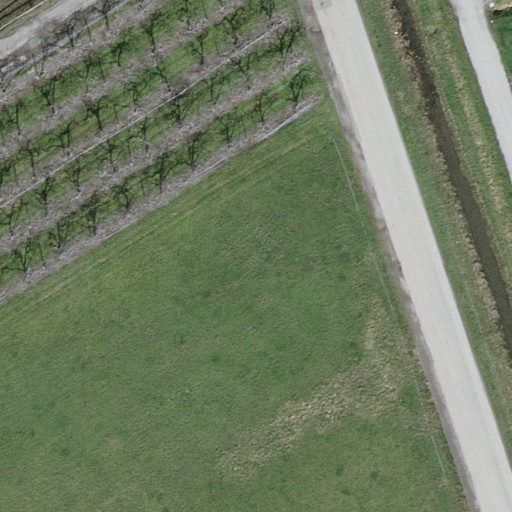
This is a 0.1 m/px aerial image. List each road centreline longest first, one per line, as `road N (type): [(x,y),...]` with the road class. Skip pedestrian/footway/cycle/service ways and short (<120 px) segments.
road 1 (tertiary): [(500,511),(332,0)]
road 2 (track): [(0,74),(121,0)]
